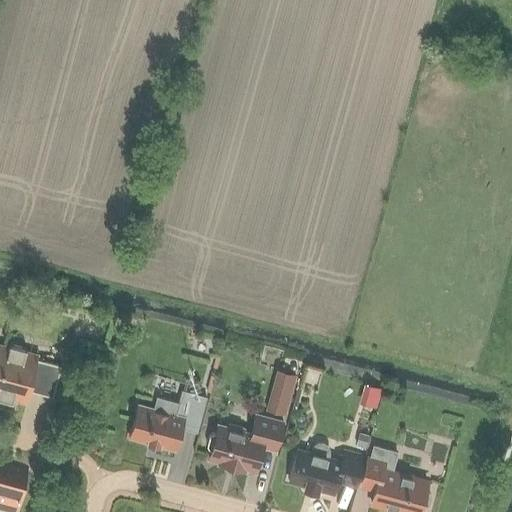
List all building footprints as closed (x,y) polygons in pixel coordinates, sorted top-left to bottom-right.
[(7,351),(0,349),(0,398),(12,402),(13,398),(26,401),(29,391),(53,398),(61,366),(24,356),(26,349),(9,344),(7,351)] [(370,381),(367,401),(384,404),(387,384),(370,381)] [(197,432),(207,397),(182,391),(179,402),(158,396),(154,409),(138,404),(129,437),(148,442),(148,444),(160,447),(160,446),(176,450),(182,428),(197,432)] [(269,396),(265,410),(285,415),(289,402),(269,396)] [(276,451),(283,422),(256,415),(251,434),(244,432),(245,429),(229,424),(228,428),(219,425),(216,434),(214,434),(210,436),(207,446),(210,449),(212,450),(209,459),(222,463),(222,464),(243,470),(243,468),(255,472),(262,447),(276,451)] [(369,435),(361,432),(356,447),(365,450),(369,435)] [(328,454),(328,450),(326,446),(323,444),(318,444),(315,446),(313,450),(312,454),(297,450),(289,481),(334,493),(337,481),(356,486),(364,456),(344,450),(341,462),(327,458),(328,454)] [(392,473),(397,452),(374,446),(370,460),(368,459),(361,484),(376,488),(372,503),(400,511),(399,511),(419,511),(421,506),(425,508),(429,505),(431,497),(429,493),(425,491),(427,482),(392,473)] [(0,504),(1,505),(0,508),(0,511),(15,511),(26,471),(1,465),(0,467),(0,504)]
